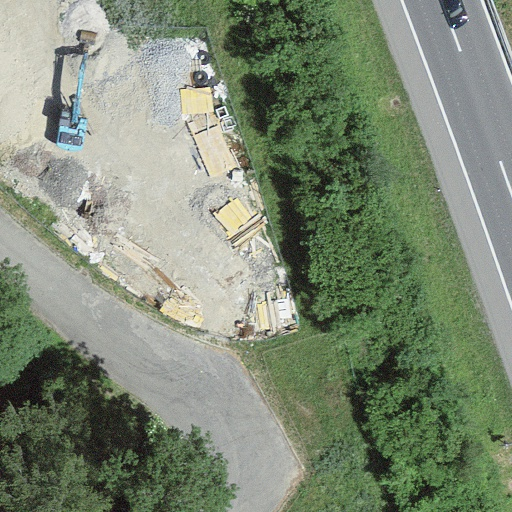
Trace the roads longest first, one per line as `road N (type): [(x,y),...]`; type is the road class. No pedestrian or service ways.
road 1 (residential): [(0,250),(156,379),(208,444),(219,511)]
road 2 (motorway): [(440,0),(511,201)]
